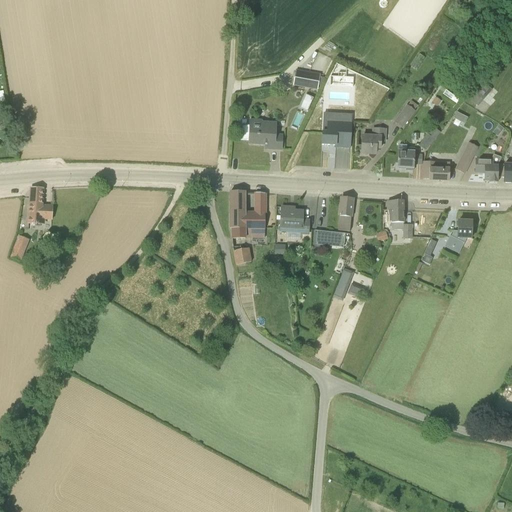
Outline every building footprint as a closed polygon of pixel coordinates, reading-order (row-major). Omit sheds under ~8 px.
[(492,64),(500,57),(497,53),(493,49),(485,57),(492,64)] [(336,64),(330,77),(345,78),(346,69),(336,64)] [(292,85),(317,90),(320,75),(295,70),(292,85)] [(483,82),(468,99),(477,107),(492,90),(483,82)] [(462,83),(458,88),(463,91),(466,86),(462,83)] [(306,95),(299,110),(307,114),(314,98),(306,95)] [(441,102),(435,97),(430,104),(435,108),(441,102)] [(414,111),(414,110),(417,106),(410,101),(407,105),(406,105),(394,122),(401,128),(414,111)] [(459,123),(462,115),(455,113),(452,120),(459,123)] [(249,139),(249,143),(267,144),(267,149),(281,150),(282,135),(275,135),(275,123),(263,122),(261,121),(250,120),(250,125),(242,124),(241,139),(249,139)] [(322,132),(322,145),(335,146),(335,148),(342,148),(344,122),(328,121),(327,132),(322,132)] [(429,145),(430,146),(439,132),(431,127),(425,135),(418,145),(425,150),(429,145)] [(362,137),(361,154),(375,155),(376,149),(380,149),(380,142),(385,142),(386,130),(373,129),(372,137),(362,137)] [(477,148),(468,143),(455,169),(464,174),(477,148)] [(481,146),(474,154),(473,155),(475,158),(478,158),(485,149),(481,146)] [(398,151),(397,169),(406,169),(406,170),(413,170),(414,149),(407,149),(407,152),(398,151)] [(498,166),(498,165),(500,158),(493,155),(491,160),(485,160),(484,182),(489,182),(489,183),(490,183),(492,184),(495,184),(496,183),(497,183),(497,178),(498,166)] [(511,165),(498,165),(498,166),(497,178),(503,178),(503,183),(511,183),(511,159),(511,161),(511,165)] [(429,180),(449,181),(449,170),(435,169),(435,163),(424,162),(423,179),(429,180)] [(27,224),(44,225),(45,220),(52,220),(52,206),(42,205),(43,189),(29,189),(27,224)] [(232,229),(232,239),(245,239),(245,238),(264,238),(265,211),(264,211),(264,194),(254,193),(254,212),(244,213),(244,192),(230,192),(230,229),(232,229)] [(338,230),(350,232),(353,199),(342,198),(338,230)] [(402,230),(402,239),(411,239),(411,225),(403,225),(403,223),(404,223),(403,201),(387,202),(387,222),(390,222),(390,230),(402,230)] [(301,234),(308,234),(309,221),(302,221),(303,212),(289,211),(290,208),(281,207),(280,231),(301,232),(301,234)] [(470,246),(472,222),(458,221),(457,240),(449,240),(448,252),(457,253),(457,246),(470,246)] [(329,247),(329,244),(343,245),(344,245),(345,235),(345,234),(317,231),(317,232),(316,243),(324,243),(324,246),(329,247)] [(375,234),(378,242),(387,239),(385,231),(375,234)] [(19,236),(10,258),(20,262),(28,240),(19,236)] [(424,254),(425,254),(430,257),(434,247),(429,244),(424,254)] [(275,246),(275,254),(283,255),(285,255),(285,247),(275,246)] [(236,266),(251,262),(248,249),(234,251),(236,266)] [(350,287),(347,295),(359,300),(362,292),(350,287)]
